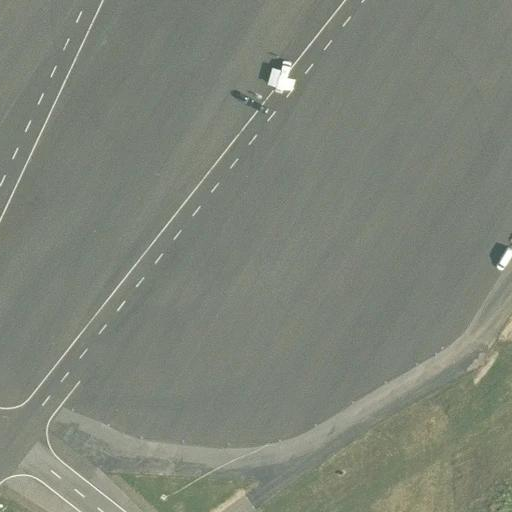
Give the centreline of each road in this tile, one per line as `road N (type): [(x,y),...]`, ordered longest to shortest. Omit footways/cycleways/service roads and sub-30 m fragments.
road 1 (unknown): [(374,404),(289,433),(185,445),(96,435),(39,414)]
road 2 (unknown): [(511,286),(427,367),(374,404)]
road 3 (unknown): [(243,511),(356,431),(374,404)]
